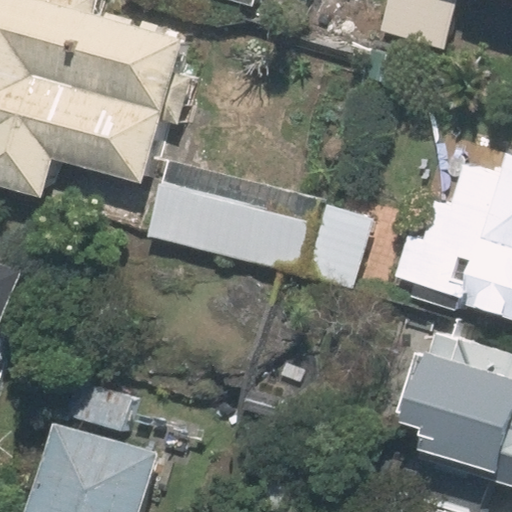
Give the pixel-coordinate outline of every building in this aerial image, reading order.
[(167,181),(208,34),(111,7),(113,0),(0,0),(0,174),(65,193),(75,156),(167,181)] [(387,0),(379,31),(443,49),(457,0),(387,0)] [(349,97),(304,97),(304,155),(349,154),(349,97)] [(403,280),(511,312),(511,173),(483,165),(473,202),(456,197),(444,239),(417,231),(403,280)] [(335,219),(175,182),(162,234),(323,272),(335,219)] [(389,218),(344,205),(325,274),(370,286),(389,218)] [(0,418),(8,421),(50,266),(0,251),(0,418)] [(450,457),(511,475),(511,342),(454,325),(428,411),(460,421),(450,457)] [(90,382),(81,412),(138,429),(147,398),(90,382)] [(296,395),(264,388),(259,408),(292,415),(296,395)] [(163,511),(180,449),(73,420),(58,472),(52,470),(40,511),(163,511)]
